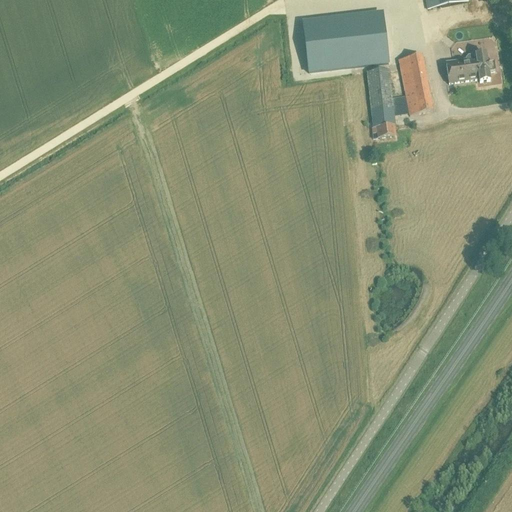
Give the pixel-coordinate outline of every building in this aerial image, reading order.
[(424,0),(427,12),(468,4),(467,0),(424,0)] [(382,15),(302,26),(309,75),(388,65),(382,15)] [(377,141),(394,139),(393,128),(395,128),(394,118),(409,116),(409,117),(433,113),(422,57),(398,62),(406,99),(392,101),(389,72),(367,74),(373,130),(372,130),(373,141),(377,140),(377,141)] [(478,82),(475,58),(475,57),(464,59),(465,63),(445,66),(448,87),(478,82)] [(475,58),(478,82),(479,85),(489,84),(487,75),(494,74),(493,64),(486,65),(485,57),(475,58)]
